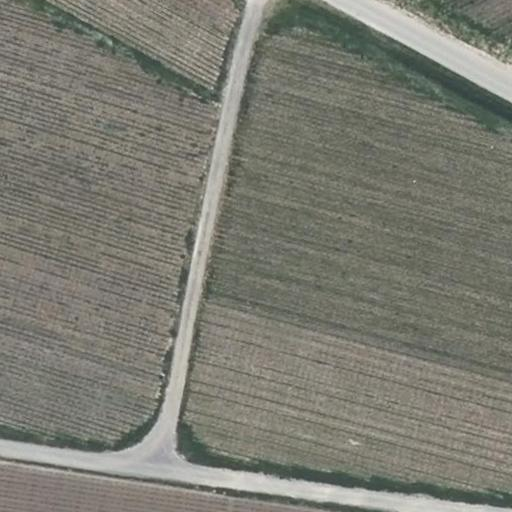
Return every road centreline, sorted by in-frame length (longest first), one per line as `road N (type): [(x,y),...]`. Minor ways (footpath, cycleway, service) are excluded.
road 1 (track): [(158,465),(253,0)]
road 2 (track): [(158,465),(511,509)]
road 3 (unclassified): [(339,0),(511,93)]
road 4 (unclassified): [(0,443),(158,465)]
